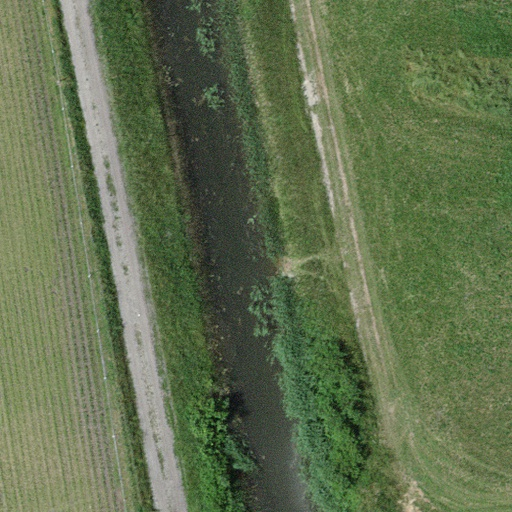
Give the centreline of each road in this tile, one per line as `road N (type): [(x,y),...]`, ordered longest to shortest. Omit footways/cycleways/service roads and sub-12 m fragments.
road 1 (track): [(308,0),(410,511)]
road 2 (track): [(68,0),(168,511)]
